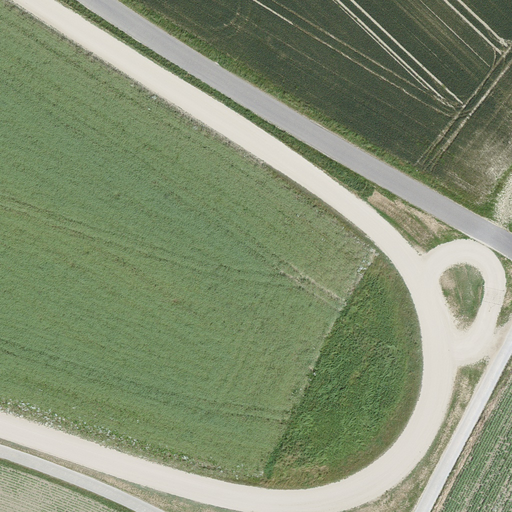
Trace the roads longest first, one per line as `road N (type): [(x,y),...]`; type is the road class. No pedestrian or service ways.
road 1 (unknown): [(0,431),(246,502),(321,505),(379,484),(420,448),(442,392),(440,334),(421,275),(388,240)]
road 2 (unclassified): [(511,249),(186,63),(105,0)]
road 3 (unknown): [(333,195),(46,0)]
road 4 (track): [(511,334),(421,511)]
road 5 (track): [(0,453),(146,511)]
